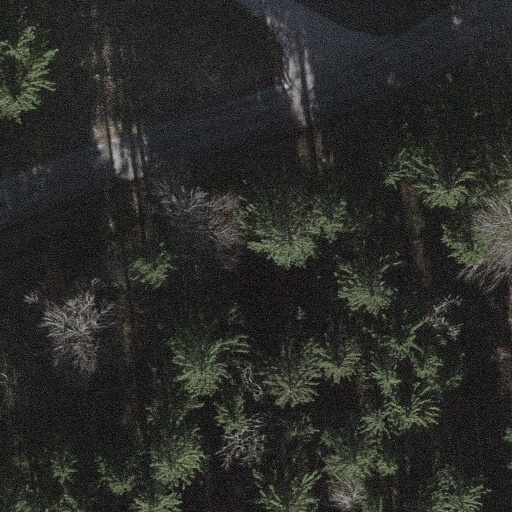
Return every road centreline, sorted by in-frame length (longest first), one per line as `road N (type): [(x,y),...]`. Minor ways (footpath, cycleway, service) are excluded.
road 1 (tertiary): [(0,202),(141,149),(329,97),(509,0)]
road 2 (track): [(252,0),(381,75)]
